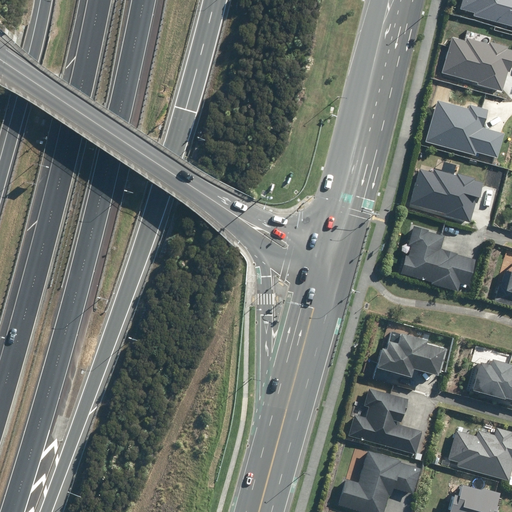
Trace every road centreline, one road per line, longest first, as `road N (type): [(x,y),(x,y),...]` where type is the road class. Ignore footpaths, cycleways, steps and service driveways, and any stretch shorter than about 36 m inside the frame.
road 1 (motorway): [(213,0),(130,284),(47,511)]
road 2 (motorway): [(141,0),(86,255),(12,511)]
road 3 (motorway): [(0,402),(99,0)]
road 4 (secondary): [(397,0),(332,243)]
road 5 (secondary): [(0,62),(190,187)]
road 6 (secondary): [(274,447),(261,244)]
road 7 (motorway): [(0,186),(46,0)]
road 8 (secondary): [(321,278),(274,447)]
road 9 (secondary): [(190,187),(332,243)]
